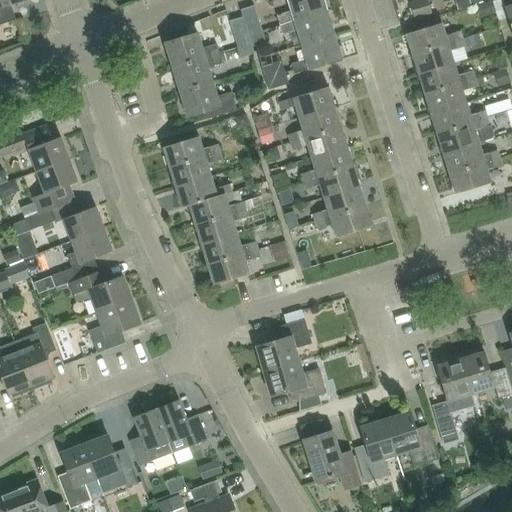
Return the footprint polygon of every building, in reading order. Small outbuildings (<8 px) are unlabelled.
[(27,2),(26,0),(0,0),(0,25),(10,22),(6,8),(27,2)] [(276,16),(279,25),(326,10),(323,0),(287,0),(291,11),(276,16)] [(423,0),(410,4),(414,19),(430,14),(426,0),(423,0)] [(478,20),(489,16),(485,4),(474,7),(478,20)] [(254,6),(240,10),(248,35),(262,30),(254,6)] [(240,10),(242,18),(229,22),(237,48),(251,44),(248,35),(240,10)] [(297,30),(301,45),(334,35),(326,10),(279,25),(282,35),(297,30)] [(406,35),(413,55),(462,39),(460,32),(445,37),(441,24),(406,35)] [(254,55),(255,54),(252,45),(265,41),(262,30),(248,35),(251,44),(254,55)] [(165,44),(173,68),(219,54),(217,44),(203,49),(198,34),(165,44)] [(341,59),(334,35),(301,45),(305,59),(291,64),(294,74),(341,59)] [(413,55),(419,75),(454,64),(450,52),(465,47),(462,39),(413,55)] [(240,59),(251,55),(254,55),(251,44),(237,48),(240,59)] [(173,68),(180,93),(213,83),(209,68),(223,64),(219,54),(173,68)] [(289,85),(281,61),(261,67),(269,91),(289,85)] [(419,75),(425,95),(474,79),(472,72),(457,76),(454,64),(419,75)] [(498,88),(509,84),(504,70),(493,74),(498,88)] [(425,95),(431,115),(466,104),(462,92),(477,88),(474,79),(425,95)] [(237,111),(234,103),(231,93),(218,97),(213,83),(180,93),(188,118),(203,113),(205,121),(237,111)] [(295,106),(299,119),(334,108),(328,88),(278,103),(281,110),(295,106)] [(431,115),(437,134),(487,119),(484,112),(470,116),(466,104),(431,115)] [(288,135),(291,143),(340,128),(334,108),(299,119),(302,130),(288,135)] [(437,134),(443,154),(478,144),(474,131),(489,127),(487,119),(437,134)] [(59,137),(52,140),(46,126),(23,135),(0,143),(0,156),(1,156),(27,147),(28,149),(36,172),(68,160),(59,137)] [(307,146),(311,158),(346,147),(340,128),(291,143),(293,150),(307,146)] [(258,132),(262,146),(272,142),(268,129),(258,132)] [(163,149),(169,170),(219,155),(216,145),(201,150),(198,138),(163,149)] [(443,154),(450,174),(499,159),(496,151),(482,156),(478,144),(443,154)] [(300,174),(303,183),(353,167),(346,147),(311,158),(315,170),(300,174)] [(169,170),(176,191),(211,180),(207,165),(221,161),(219,155),(169,170)] [(501,167),(499,159),(450,174),(456,195),(491,184),(487,171),(501,167)] [(44,194),(76,182),(68,160),(36,172),(44,194)] [(320,185),(324,198),(359,187),(353,167),(303,183),(305,190),(320,185)] [(230,185),(228,185),(214,190),(211,180),(176,191),(181,209),(190,207),(190,209),(225,198),(225,195),(232,193),(230,185)] [(301,218),(304,226),(365,207),(359,187),(324,198),(327,210),(313,214),(313,215),(301,218)] [(20,208),(25,220),(51,210),(47,198),(20,208)] [(190,209),(197,230),(247,214),(243,202),(228,206),(225,198),(190,209)] [(62,219),(71,242),(104,229),(95,206),(62,219)] [(306,233),(318,229),(332,225),(336,238),(371,227),(365,207),(304,226),(293,229),(296,238),(307,235),(306,233)] [(25,220),(10,226),(14,237),(33,230),(55,221),(51,210),(25,220)] [(197,230),(203,250),(238,240),(233,223),(248,218),(247,214),(197,230)] [(112,252),(104,229),(71,242),(75,253),(67,255),(71,265),(79,262),(79,265),(112,252)] [(203,250),(209,271),(260,256),(255,242),(241,247),(238,240),(203,250)] [(239,285),(237,279),(249,275),(245,262),(260,257),(260,256),(209,271),(214,286),(216,285),(218,292),(239,285)] [(17,284),(29,279),(23,263),(11,267),(17,284)] [(51,276),(55,287),(70,282),(77,279),(73,268),(51,276)] [(5,273),(0,274),(0,291),(10,287),(5,273)] [(70,283),(75,296),(74,296),(77,303),(91,299),(97,314),(131,301),(122,277),(98,286),(93,273),(77,279),(70,282),(55,287),(55,288),(70,283)] [(89,332),(93,342),(98,354),(120,345),(116,333),(140,324),(131,301),(97,314),(102,327),(89,332)] [(256,348),(264,372),(299,362),(295,349),(311,344),(304,321),(277,329),(280,341),(256,348)] [(33,329),(35,334),(12,343),(29,387),(52,378),(43,355),(54,350),(44,325),(33,329)] [(511,349),(501,353),(505,368),(511,389),(511,388),(511,333),(510,334),(511,339),(511,349)] [(0,374),(8,395),(29,387),(12,343),(0,347),(0,374)] [(484,352),(460,360),(471,396),(495,389),(499,400),(511,395),(511,389),(505,368),(490,372),(484,352)] [(457,435),(450,411),(459,408),(456,400),(471,396),(460,360),(436,367),(447,401),(432,406),(440,433),(442,439),(457,435)] [(326,394),(319,370),(303,375),(299,362),(264,372),(271,397),(295,390),(299,402),(326,394)] [(178,401),(155,409),(168,444),(183,438),(187,448),(206,441),(196,416),(185,421),(178,401)] [(155,409),(133,418),(141,438),(130,442),(140,467),(157,460),(172,455),(168,444),(155,409)] [(410,413),(385,420),(396,456),(409,452),(414,468),(437,461),(429,433),(417,437),(410,413)] [(316,483),(319,482),(338,476),(342,490),(348,488),(360,484),(352,457),(350,451),(338,455),(332,433),(326,435),(321,420),(319,421),(299,427),(304,442),(316,483)] [(383,459),(396,456),(385,420),(361,428),(368,452),(357,456),(365,483),(388,476),(383,459)] [(106,438),(83,447),(96,479),(109,474),(114,487),(124,483),(126,489),(136,485),(126,457),(115,461),(106,438)] [(83,484),(96,479),(83,447),(60,455),(69,478),(59,482),(69,509),(90,502),(83,484)] [(47,511),(36,481),(12,490),(20,511),(47,511)] [(219,502),(216,494),(217,494),(213,482),(190,491),(194,503),(203,499),(206,506),(191,511),(232,511),(228,498),(219,502)] [(0,511),(20,511),(12,490),(0,495),(0,511)]
